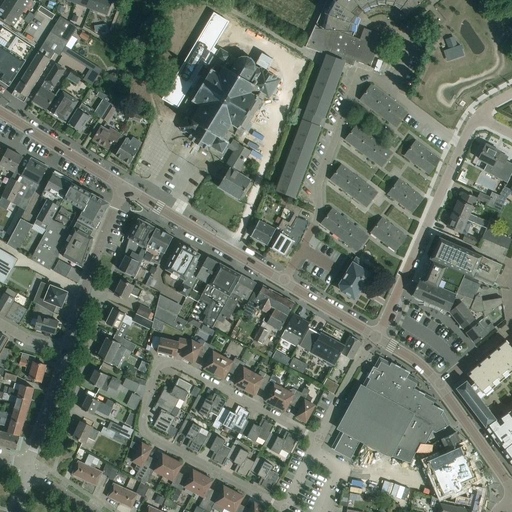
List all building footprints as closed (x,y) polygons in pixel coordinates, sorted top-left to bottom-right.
[(5,0),(4,2),(22,13),(30,0),(5,0)] [(91,10),(94,0),(77,0),(76,4),(91,10)] [(94,0),(91,10),(106,15),(111,0),(94,0)] [(406,16),(424,0),(326,0),(305,47),(323,54),(326,55),(304,116),(320,121),(321,117),(324,118),(324,117),(322,116),(324,110),(326,111),(329,103),(327,102),(329,97),(331,97),(334,89),(332,89),(334,83),(336,83),(339,75),(337,75),(339,69),(341,70),(344,62),(351,65),(353,60),(370,66),(378,46),(376,45),(380,34),(364,28),(360,39),(353,36),(360,18),(355,15),(361,9),(363,11),(362,10),(369,7),(370,7),(369,6),(377,4),(377,5),(378,5),(377,3),(385,4),(386,4),(386,3),(393,6),(394,5),(400,10),(401,9),(406,15),(406,16)] [(22,13),(4,2),(0,7),(0,18),(13,27),(22,13)] [(41,6),(38,10),(52,19),(55,15),(41,6)] [(40,47),(14,89),(27,97),(54,53),(59,56),(62,52),(65,46),(70,49),(77,40),(72,36),(77,27),(60,16),(41,47),(40,47)] [(95,25),(88,22),(85,28),(92,31),(95,25)] [(9,86),(34,47),(2,26),(0,28),(0,74),(0,75),(0,80),(2,81),(5,83),(9,86)] [(89,37),(82,32),(79,36),(86,41),(89,37)] [(65,46),(62,52),(69,56),(72,51),(70,49),(65,46)] [(444,51),(447,62),(464,56),(460,46),(444,51)] [(231,55),(220,49),(215,57),(213,56),(206,67),(206,66),(205,68),(204,67),(199,75),(201,76),(193,89),(190,88),(186,95),(187,96),(187,97),(188,98),(185,102),(190,105),(188,108),(191,110),(187,116),(186,115),(185,117),(186,117),(180,127),(181,128),(180,130),(184,133),(186,131),(190,133),(187,138),(208,151),(211,146),(222,152),(222,151),(222,152),(225,151),(226,149),(225,147),(225,146),(228,147),(230,144),(228,143),(229,141),(227,141),(231,134),(234,136),(236,133),(241,136),(244,131),(245,132),(245,131),(247,132),(252,124),(249,123),(257,109),(259,110),(264,102),(263,102),(263,101),(262,100),(265,96),(269,98),(280,79),(260,68),(259,69),(256,67),(254,64),(254,61),(252,60),(250,57),(247,57),(244,55),(241,57),(238,57),(237,59),(231,55)] [(78,54),(75,60),(89,69),(83,80),(91,85),(102,69),(78,54)] [(55,64),(32,101),(46,110),(55,96),(48,91),(52,85),(54,87),(65,70),(55,64)] [(113,72),(105,76),(110,87),(118,83),(113,72)] [(372,109),(373,108),(383,95),(371,85),(360,100),(361,99),(366,103),(366,104),(372,109)] [(60,89),(55,96),(59,99),(50,112),(65,122),(78,101),(60,89)] [(100,118),(112,98),(99,92),(96,96),(102,100),(93,114),(100,118)] [(384,118),(385,117),(395,104),(383,95),(373,108),(378,112),(377,113),(384,118)] [(112,98),(100,118),(107,122),(119,103),(112,98)] [(78,108),(73,115),(68,124),(69,124),(70,125),(80,131),(93,110),(82,103),(78,108)] [(395,104),(385,117),(390,121),(389,122),(396,127),(407,112),(395,104)] [(133,114),(131,119),(140,122),(142,117),(133,114)] [(318,126),(320,121),(304,116),(276,190),(294,197),(295,196),(292,196),(294,190),(297,191),(300,183),(297,182),(300,176),(302,177),(305,169),(303,168),(305,162),(307,163),(310,155),(308,154),(310,148),(312,149),(315,141),(313,140),(315,134),(317,135),(320,127),(318,126)] [(358,148),(368,134),(356,125),(345,140),(346,140),(347,139),(351,143),(351,144),(357,149),(358,148)] [(100,126),(98,131),(93,139),(108,148),(112,141),(115,143),(114,144),(115,145),(121,135),(110,128),(109,131),(100,126)] [(369,158),(370,157),(380,143),(368,134),(358,148),(363,152),(363,153),(369,158)] [(129,143),(130,140),(126,137),(115,155),(129,164),(138,149),(129,143)] [(240,167),(250,150),(232,140),(230,144),(228,147),(234,151),(221,172),(220,172),(217,177),(222,180),(218,187),(239,199),(250,180),(239,173),(242,168),(240,167)] [(418,164),(428,150),(415,141),(404,155),(405,156),(406,155),(411,159),(410,160),(417,165),(418,164)] [(380,143),(370,157),(375,160),(374,162),(381,167),(392,152),(380,143)] [(478,159),(487,163),(493,166),(500,170),(507,157),(499,153),(500,152),(485,144),(478,159)] [(0,164),(13,172),(14,172),(22,157),(22,156),(22,157),(16,154),(16,153),(8,149),(0,163),(0,164)] [(428,150),(418,164),(423,168),(422,169),(429,173),(439,159),(428,150)] [(8,240),(20,219),(25,209),(29,202),(46,170),(37,164),(38,163),(31,159),(30,161),(29,160),(20,176),(14,172),(13,172),(1,197),(0,199),(0,206),(6,210),(10,202),(19,207),(11,222),(3,237),(8,240)] [(342,189),(343,188),(353,175),(341,165),(330,179),(331,180),(331,179),(337,183),(336,184),(342,189)] [(58,205),(71,183),(53,173),(44,189),(45,189),(41,196),(47,200),(37,219),(33,226),(37,228),(38,227),(45,230),(58,205)] [(355,197),(365,183),(353,175),(343,188),(348,192),(348,193),(354,198),(355,197)] [(401,202),(411,189),(398,180),(388,194),(389,193),(394,197),(393,198),(400,203),(401,202)] [(78,218),(91,194),(85,191),(85,192),(72,185),(72,184),(71,183),(58,205),(45,230),(46,231),(30,260),(49,270),(51,266),(60,251),(77,219),(78,218)] [(365,183),(355,197),(360,200),(359,201),(366,206),(377,192),(365,183)] [(411,189),(401,202),(406,206),(405,207),(412,212),(423,198),(411,189)] [(452,214),(471,222),(486,228),(489,223),(468,214),(472,207),(471,207),(475,198),(470,195),(471,195),(469,194),(468,195),(463,192),(460,201),(458,200),(452,214)] [(91,227),(94,228),(106,206),(104,201),(91,193),(91,194),(78,218),(77,219),(91,227)] [(487,203),(489,198),(479,193),(477,199),(487,203)] [(494,209),(500,197),(491,193),(489,198),(487,203),(486,205),(494,209)] [(500,197),(494,209),(500,212),(506,199),(500,197)] [(282,205),(285,207),(287,201),(281,198),(278,204),(282,205)] [(282,219),(279,225),(277,228),(280,229),(275,239),(270,248),(285,256),(292,244),(295,246),(299,238),(301,238),(308,222),(297,217),(302,208),(287,201),(285,207),(284,207),(284,208),(294,213),(289,223),(282,219)] [(334,232),(344,219),(332,209),(321,223),(321,224),(322,223),(327,227),(327,228),(333,233),(334,232)] [(471,222),(452,214),(447,226),(465,234),(466,234),(471,222)] [(128,239),(119,260),(122,262),(139,269),(140,269),(142,260),(145,247),(156,228),(139,218),(128,239)] [(383,242),(384,241),(394,227),(382,218),(371,232),(371,233),(372,232),(377,236),(376,237),(383,242)] [(20,219),(8,240),(9,240),(6,245),(18,251),(32,225),(20,219)] [(91,227),(77,219),(60,251),(64,253),(62,256),(70,260),(71,257),(81,262),(82,260),(85,261),(93,238),(86,234),(88,229),(89,230),(91,227)] [(346,240),(356,228),(344,219),(334,232),(339,236),(338,237),(345,242),(346,240)] [(267,245),(275,229),(259,220),(250,236),(267,245)] [(394,227),(384,241),(389,244),(388,246),(395,251),(406,236),(394,227)] [(158,264),(171,239),(173,237),(156,228),(145,247),(142,260),(158,264)] [(356,228),(346,240),(351,244),(350,246),(357,251),(368,236),(356,228)] [(476,245),(479,240),(466,234),(465,234),(462,239),(476,245)] [(464,277),(465,274),(492,286),(502,265),(450,242),(443,239),(443,237),(442,239),(440,238),(441,236),(440,236),(440,238),(439,237),(430,258),(432,260),(426,273),(422,271),(411,296),(414,297),(449,311),(453,302),(454,300),(457,293),(464,277)] [(192,250),(191,249),(190,249),(180,244),(175,252),(174,252),(170,260),(171,260),(166,269),(172,273),(170,276),(171,276),(171,277),(171,278),(174,279),(176,280),(176,279),(177,279),(179,276),(184,279),(177,292),(186,296),(203,265),(196,261),(200,254),(192,250)] [(18,259),(0,249),(0,281),(4,284),(18,259)] [(197,302),(199,299),(202,294),(193,289),(198,279),(207,284),(218,262),(207,256),(203,265),(186,296),(197,302)] [(363,262),(356,257),(356,258),(340,284),(339,285),(341,290),(341,291),(347,294),(349,297),(352,297),(354,299),(359,290),(363,292),(373,275),(365,271),(369,265),(363,262)] [(59,260),(53,271),(65,278),(72,267),(59,260)] [(135,277),(139,269),(122,262),(118,269),(135,277)] [(229,297),(241,275),(219,263),(214,272),(202,294),(199,299),(209,305),(204,313),(206,315),(203,320),(213,325),(229,297)] [(229,297),(213,325),(215,326),(218,321),(222,323),(225,317),(228,319),(237,303),(238,303),(241,297),(246,300),(255,283),(241,275),(229,297)] [(464,277),(457,293),(473,300),(479,284),(464,277)] [(142,290),(130,284),(121,280),(114,294),(126,300),(130,293),(138,297),(142,290)] [(33,301),(36,303),(53,313),(56,305),(61,307),(64,300),(66,301),(69,294),(66,293),(67,292),(41,282),(33,301)] [(263,321),(277,293),(263,285),(258,294),(253,292),(254,292),(253,292),(241,313),(249,318),(255,307),(256,308),(265,313),(262,320),(263,321)] [(3,296),(0,300),(0,314),(4,316),(5,315),(13,320),(18,311),(24,314),(27,309),(13,301),(17,293),(7,288),(3,296)] [(277,293),(263,321),(280,330),(287,316),(294,303),(277,293)] [(456,320),(477,303),(476,303),(474,302),(474,300),(473,300),(457,293),(454,300),(458,304),(449,311),(456,320)] [(472,321),(475,325),(481,320),(502,303),(501,298),(481,301),(481,303),(479,303),(477,303),(456,320),(462,328),(472,321)] [(159,320),(163,303),(158,301),(154,318),(159,320)] [(51,319),(53,313),(36,303),(32,318),(37,319),(35,328),(54,334),(58,321),(51,319)] [(165,323),(173,308),(163,303),(159,320),(165,323)] [(136,314),(147,319),(148,319),(151,320),(154,314),(150,312),(151,310),(140,305),(136,314)] [(177,315),(182,306),(181,306),(178,311),(173,308),(165,323),(171,326),(177,315)] [(147,319),(136,314),(133,318),(113,309),(106,323),(118,329),(122,321),(130,325),(132,321),(149,329),(153,322),(147,319)] [(293,314),(288,323),(280,338),(296,346),(309,323),(298,318),(299,317),(293,314)] [(186,324),(187,321),(177,315),(171,326),(182,332),(186,324)] [(186,324),(190,326),(191,324),(198,328),(200,324),(189,318),(187,321),(186,324)] [(481,320),(475,325),(466,332),(475,343),(495,327),(491,323),(486,327),(481,320)] [(261,344),(267,332),(260,328),(253,340),(261,344)] [(340,353),(344,346),(321,333),(320,334),(309,328),(299,346),(310,352),(327,361),(325,363),(326,365),(330,367),(332,366),(333,364),(334,365),(340,353)] [(129,341),(121,337),(115,334),(112,340),(107,337),(106,338),(107,338),(101,349),(97,357),(116,366),(123,353),(125,349),(132,352),(136,345),(129,341)] [(187,349),(191,341),(179,338),(178,342),(154,336),(151,347),(158,349),(157,353),(164,354),(164,353),(176,356),(178,347),(187,349)] [(344,346),(340,353),(352,359),(361,342),(350,336),(344,346)] [(203,357),(209,344),(204,341),(202,345),(192,340),(191,341),(187,349),(182,358),(189,361),(189,360),(193,362),(197,354),(203,357)] [(485,427),(495,419),(491,414),(488,410),(480,399),(511,371),(511,347),(508,343),(509,343),(506,340),(466,374),(469,377),(474,382),(470,386),(466,381),(456,388),(478,417),(485,427)] [(214,373),(222,357),(213,351),(215,347),(209,344),(203,357),(208,360),(204,368),(214,373)] [(276,351),(272,359),(285,365),(289,358),(276,351)] [(35,356),(22,353),(19,364),(26,366),(25,371),(30,372),(28,378),(41,381),(45,365),(34,362),(35,356)] [(233,373),(240,360),(235,357),(232,362),(222,357),(214,373),(224,378),(228,370),(233,373)] [(307,364),(293,357),(288,367),(302,375),(307,364)] [(367,448),(368,448),(369,445),(385,454),(410,462),(415,452),(420,443),(425,444),(432,431),(435,432),(450,424),(442,411),(443,410),(433,404),(435,399),(414,388),(418,381),(407,375),(409,372),(391,362),(390,363),(379,357),(374,366),(373,366),(362,386),(360,385),(337,428),(341,430),(331,448),(350,459),(360,440),(364,443),(363,446),(364,446),(367,448)] [(244,389),(253,373),(243,368),(246,363),(240,360),(233,373),(239,376),(234,384),(244,389)] [(107,375),(104,374),(95,369),(89,383),(107,391),(109,387),(117,390),(121,382),(111,378),(106,376),(107,375)] [(253,373),(244,389),(254,394),(258,387),(264,389),(270,376),(260,371),(258,375),(253,373)] [(15,381),(17,376),(5,372),(4,378),(15,381)] [(275,405),(284,389),(279,386),(281,382),(279,378),(272,374),(271,376),(264,389),(269,392),(265,400),(275,405)] [(159,398),(175,406),(179,399),(183,401),(192,385),(179,378),(171,392),(164,389),(166,386),(165,386),(159,398)] [(135,392),(138,385),(126,379),(122,386),(135,392)] [(327,379),(323,386),(326,388),(325,389),(334,393),(338,385),(327,379)] [(3,392),(29,400),(33,387),(21,384),(20,385),(14,383),(13,389),(4,386),(3,392)] [(301,393),(294,406),(300,408),(295,416),(299,418),(298,419),(305,423),(314,405),(304,400),(309,390),(304,387),(301,393)] [(294,406),(301,393),(296,390),(293,388),(289,390),(288,391),(284,389),(275,405),(285,411),(289,403),(294,406)] [(29,400),(3,392),(2,392),(0,391),(0,398),(2,399),(15,403),(14,408),(26,412),(29,400)] [(96,393),(94,398),(88,396),(81,409),(90,413),(93,415),(95,410),(108,416),(112,407),(103,403),(106,398),(96,393)] [(126,405),(135,409),(141,397),(132,393),(126,405)] [(222,407),(226,400),(213,393),(213,394),(216,395),(213,402),(198,394),(191,408),(197,411),(207,416),(209,412),(217,416),(218,416),(222,407)] [(180,409),(175,406),(159,398),(152,410),(153,411),(154,408),(161,411),(153,426),(173,436),(176,431),(177,429),(171,426),(175,417),(180,409)] [(108,399),(105,404),(113,408),(115,403),(108,399)] [(246,420),(250,413),(237,406),(240,408),(237,415),(222,407),(218,416),(217,416),(215,421),(231,429),(233,424),(241,428),(246,420)] [(0,410),(0,416),(23,423),(26,412),(14,408),(12,416),(7,414),(8,413),(0,410)] [(485,427),(499,446),(501,445),(505,449),(502,451),(503,452),(506,456),(509,460),(510,461),(511,463),(511,438),(511,437),(511,436),(511,410),(511,411),(511,410),(511,416),(511,418),(508,413),(501,418),(504,423),(500,426),(495,420),(496,420),(495,419),(485,427)] [(23,424),(10,420),(10,421),(0,418),(0,419),(0,424),(9,427),(7,433),(19,436),(23,424)] [(191,423),(185,419),(183,424),(178,432),(192,440),(189,447),(186,445),(186,446),(199,452),(202,445),(206,437),(198,433),(201,428),(191,423)] [(270,432),(274,425),(261,419),(264,421),(260,427),(246,420),(241,428),(241,429),(239,433),(246,438),(246,437),(254,442),(257,437),(265,441),(270,432)] [(92,427),(89,426),(80,422),(73,437),(84,443),(87,437),(94,441),(99,431),(91,428),(92,427)] [(108,427),(121,433),(123,428),(110,422),(108,427)] [(135,434),(140,427),(134,422),(128,430),(135,434)] [(119,435),(121,433),(108,427),(107,429),(103,427),(100,433),(122,444),(125,438),(119,435)] [(7,433),(0,430),(0,445),(16,450),(20,436),(19,436),(7,433)] [(265,441),(263,446),(269,449),(278,454),(281,449),(289,453),(286,458),(287,458),(298,438),(285,431),(285,432),(288,433),(284,440),(270,432),(265,441)] [(230,449),(222,445),(224,441),(215,436),(209,432),(206,437),(202,445),(216,453),(213,459),(210,458),(222,465),(226,458),(230,449)] [(445,451),(462,444),(456,432),(440,439),(445,451)] [(142,479),(150,463),(145,460),(152,448),(148,446),(148,445),(142,442),(132,461),(142,466),(135,478),(140,481),(142,479)] [(430,452),(431,452),(432,444),(420,444),(416,452),(418,452),(425,452),(430,452)] [(462,444),(425,460),(440,495),(452,489),(454,493),(462,489),(461,486),(477,478),(462,445),(463,445),(462,444)] [(250,470),(254,463),(246,458),(248,453),(239,448),(232,445),(231,449),(230,449),(226,458),(240,465),(237,472),(234,470),(233,471),(246,478),(250,471),(250,470)] [(162,477),(172,459),(162,453),(156,466),(150,463),(142,479),(147,482),(152,472),(162,477)] [(94,457),(92,456),(89,454),(84,463),(78,460),(71,474),(84,480),(90,466),(92,463),(94,457)] [(250,470),(250,471),(264,478),(261,485),(258,483),(257,483),(270,490),(278,475),(270,470),(272,466),(263,461),(257,458),(254,463),(250,470)] [(176,489),(182,477),(177,474),(182,464),(172,459),(162,477),(172,482),(170,486),(176,489)] [(96,486),(100,477),(103,472),(90,466),(84,480),(96,486)] [(113,481),(118,470),(112,468),(107,478),(113,481)] [(193,492),(202,475),(193,470),(187,479),(182,477),(176,489),(181,491),(181,492),(183,487),(193,492)] [(204,510),(213,493),(207,490),(212,480),(202,475),(193,492),(203,497),(198,507),(204,510)] [(119,502),(125,489),(113,483),(106,497),(119,502)] [(144,497),(148,487),(140,483),(136,494),(137,494),(144,497)] [(221,511),(222,511),(233,491),(223,486),(218,496),(213,493),(204,510),(208,511),(209,511),(211,508),(219,511),(221,511)] [(467,509),(476,511),(481,491),(472,489),(470,488),(467,497),(450,492),(448,500),(467,506),(467,509)] [(137,494),(136,494),(125,489),(119,502),(131,508),(137,494)] [(176,489),(172,498),(176,500),(181,491),(176,489)] [(241,511),(243,509),(238,506),(243,496),(233,491),(222,511),(223,511),(241,511)] [(165,499),(158,495),(155,500),(162,504),(165,499)] [(467,506),(448,500),(431,496),(429,504),(439,506),(437,511),(476,511),(467,509),(467,506)] [(243,509),(241,511),(261,511),(265,506),(258,503),(257,504),(254,502),(249,511),(243,509)]
